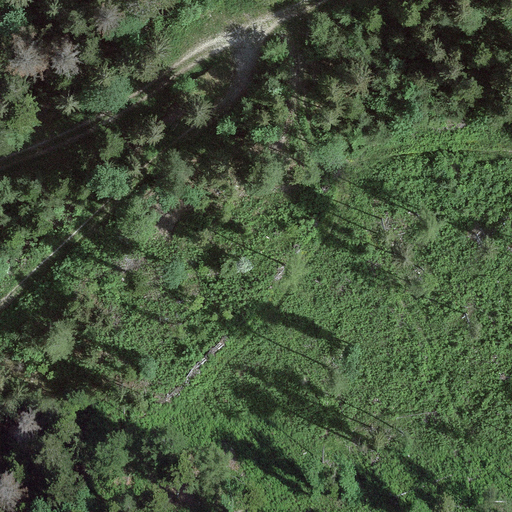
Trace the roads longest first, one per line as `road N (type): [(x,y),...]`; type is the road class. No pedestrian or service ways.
road 1 (track): [(323,0),(247,28),(250,63),(228,102),(0,312)]
road 2 (track): [(247,28),(134,104),(0,169)]
